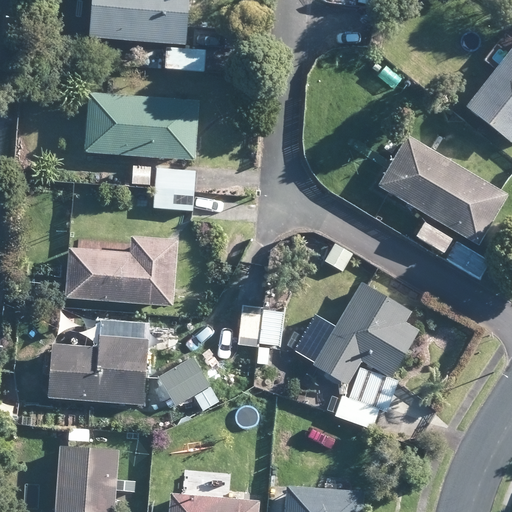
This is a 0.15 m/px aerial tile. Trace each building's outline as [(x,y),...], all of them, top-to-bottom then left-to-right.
[(97,0),(94,37),(191,44),(193,0),(97,0)] [(511,39),(505,34),(485,60),(498,70),(469,107),(511,139),(511,39)] [(171,69),(208,71),(209,50),(172,48),(171,69)] [(87,152),(141,156),(199,160),(204,101),(91,93),(87,152)] [(381,186),(483,246),(511,195),(511,194),(411,135),(394,164),(381,186)] [(140,168),(139,186),(160,187),(158,209),(197,211),(199,172),(140,168)] [(66,230),(81,231),(81,220),(67,219),(66,230)] [(69,299),(177,307),(182,239),(135,236),(134,252),(73,248),(69,299)] [(447,259),(483,281),(494,263),(458,241),(447,259)] [(354,254),(337,244),(325,264),(341,274),(354,254)] [(365,360),(395,378),(424,330),(409,322),(415,313),(366,283),(316,365),(350,385),(365,360)] [(245,305),(241,345),(262,347),(267,307),(245,305)] [(148,405),(151,368),(153,339),(103,336),(102,347),(55,344),(52,398),(121,403),(148,405)] [(260,364),(271,365),(272,349),(261,348),(260,364)] [(255,354),(239,352),(234,379),(250,382),(255,354)] [(161,377),(176,401),(179,407),(214,386),(196,356),(161,377)] [(273,413),(273,397),(249,396),(248,413),(273,413)] [(375,429),(378,421),(382,410),(344,396),(337,416),(375,429)] [(310,407),(282,400),(276,422),(304,430),(310,407)] [(226,410),(233,427),(246,423),(241,405),(226,410)] [(172,430),(178,443),(191,438),(185,424),(172,430)] [(173,435),(158,435),(157,451),(173,452),(173,435)] [(118,511),(123,451),(63,446),(58,511),(118,511)] [(366,511),(368,491),(289,485),(287,511),(366,511)] [(262,511),(264,501),(175,494),(172,511),(262,511)]
